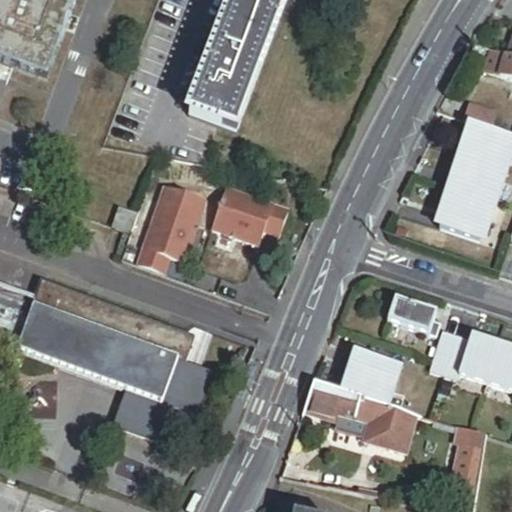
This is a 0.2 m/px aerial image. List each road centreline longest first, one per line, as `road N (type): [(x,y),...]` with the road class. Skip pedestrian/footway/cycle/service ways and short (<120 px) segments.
road 1 (tertiary): [(224,511),(336,245)]
road 2 (tertiary): [(336,245),(410,79),(461,0)]
road 3 (residential): [(336,245),(511,304)]
